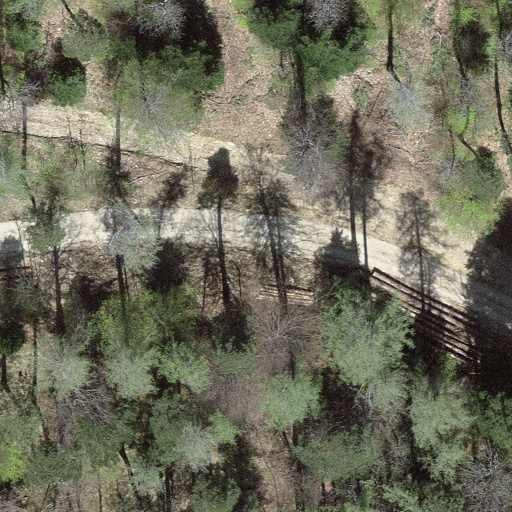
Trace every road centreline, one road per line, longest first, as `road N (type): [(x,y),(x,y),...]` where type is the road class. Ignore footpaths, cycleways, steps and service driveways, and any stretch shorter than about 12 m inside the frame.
road 1 (track): [(0,116),(325,178),(437,217),(511,266)]
road 2 (track): [(511,333),(449,294),(276,235),(67,230),(0,244)]
